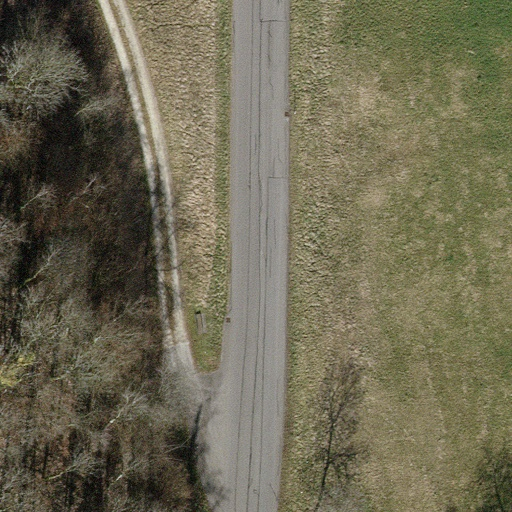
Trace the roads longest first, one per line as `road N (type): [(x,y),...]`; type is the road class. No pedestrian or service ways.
road 1 (unclassified): [(256,0),(241,511)]
road 2 (track): [(108,0),(184,376),(246,418)]
